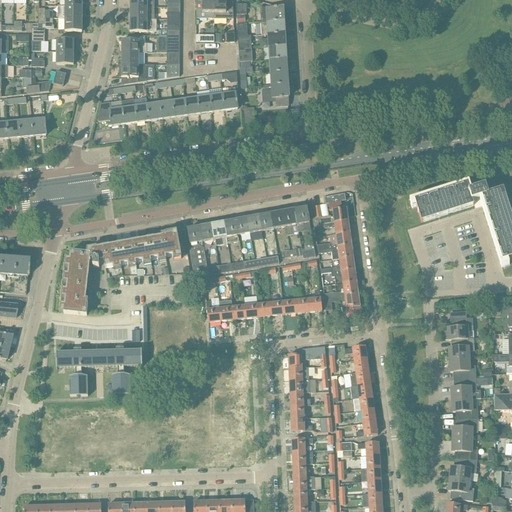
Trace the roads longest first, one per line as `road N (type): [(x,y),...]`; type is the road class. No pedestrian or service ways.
road 1 (residential): [(56,233),(358,178),(381,328)]
road 2 (secondary): [(68,201),(511,138)]
road 3 (secondary): [(511,117),(72,179)]
road 4 (residential): [(8,482),(269,475)]
road 5 (residential): [(315,137),(74,170)]
road 6 (residential): [(269,475),(268,348),(381,328)]
road 7 (residential): [(10,448),(56,233)]
road 8 (residential): [(404,489),(430,486),(437,454),(429,301)]
road 9 (residential): [(74,170),(106,0)]
road 10 (residential): [(404,489),(381,328)]
road 11 (residential): [(414,235),(476,215),(494,283),(511,282)]
road 12 (residential): [(303,5),(405,23),(430,15),(439,0)]
road 13 (residential): [(315,137),(303,5)]
